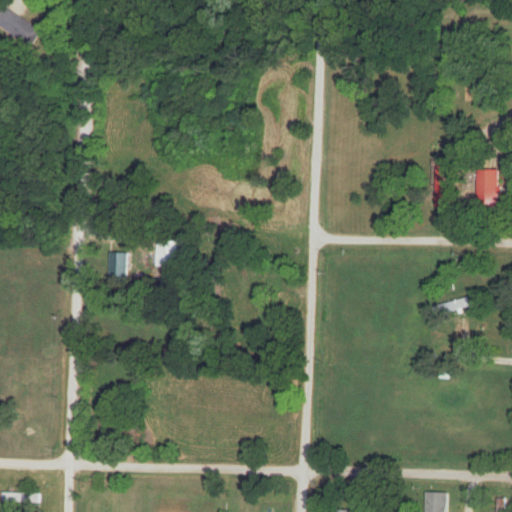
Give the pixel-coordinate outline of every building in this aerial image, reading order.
[(0,14),(0,26),(32,48),(43,31),(5,7),(0,14)] [(451,208),(455,170),(439,168),(434,206),(451,208)] [(501,170),(479,170),(479,205),(501,205),(501,170)] [(157,268),(177,268),(178,241),(157,241),(157,268)] [(128,283),(128,252),(111,252),(111,283),(128,283)] [(435,316),(472,309),(470,299),(433,306),(435,316)] [(107,432),(107,413),(96,413),(96,432),(107,432)] [(448,511),(449,493),(427,493),(427,511),(448,511)] [(41,494),(4,494),(4,507),(41,507),(41,494)] [(507,511),(507,499),(496,499),(496,511),(507,511)]
